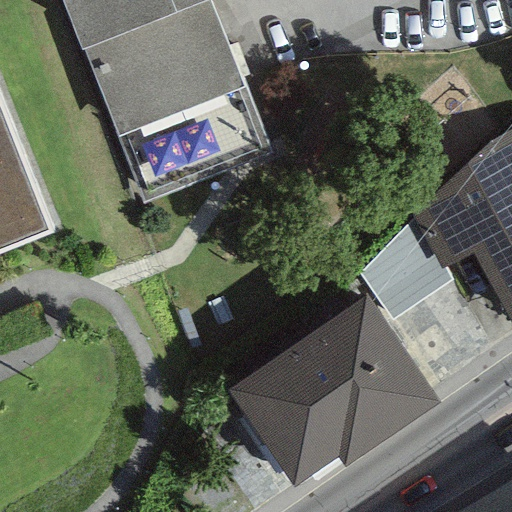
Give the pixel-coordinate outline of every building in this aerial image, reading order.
[(67,0),(80,31),(160,0),(67,0)] [(214,0),(160,0),(80,31),(144,196),(272,147),(214,0)] [(0,244),(55,222),(0,82),(0,244)] [(511,128),(412,207),(442,260),(473,243),(511,314),(511,128)] [(346,448),(438,382),(368,278),(227,373),(292,468),(338,439),(346,448)] [(0,379),(72,349),(48,294),(0,314),(0,379)]
